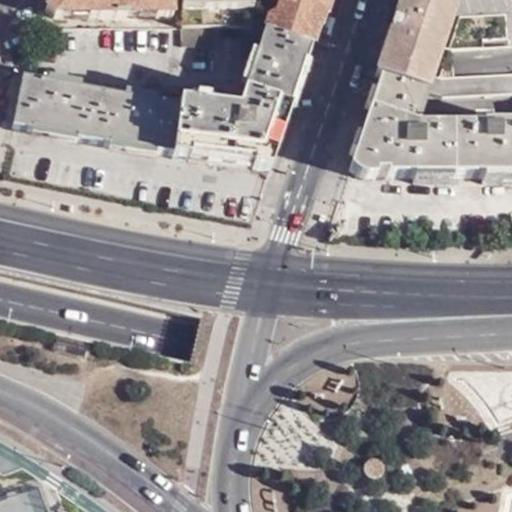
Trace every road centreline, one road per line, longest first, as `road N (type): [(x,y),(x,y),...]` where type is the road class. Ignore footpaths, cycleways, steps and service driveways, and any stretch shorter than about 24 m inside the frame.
road 1 (motorway): [(511,305),(416,301),(0,215)]
road 2 (motorway): [(0,299),(399,380),(511,387)]
road 3 (motorway): [(0,263),(410,342),(511,347)]
road 4 (residential): [(366,0),(264,294)]
road 5 (primary): [(264,294),(0,240)]
road 6 (primary): [(461,311),(331,345),(283,372),(241,429)]
road 7 (primary): [(0,396),(108,456),(178,511)]
road 8 (primary): [(461,311),(264,294)]
road 9 (residential): [(264,294),(241,429)]
